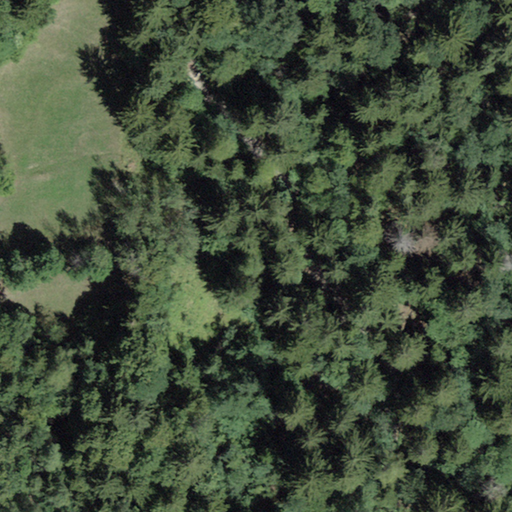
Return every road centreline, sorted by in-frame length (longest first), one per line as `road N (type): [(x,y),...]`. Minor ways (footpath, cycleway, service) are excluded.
road 1 (track): [(135,0),(157,138),(370,511)]
road 2 (track): [(63,511),(0,376)]
